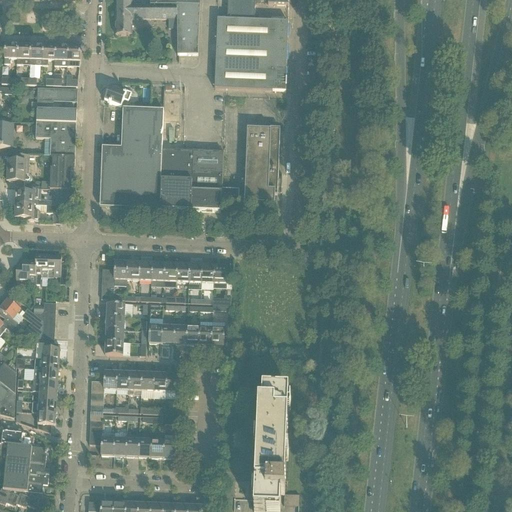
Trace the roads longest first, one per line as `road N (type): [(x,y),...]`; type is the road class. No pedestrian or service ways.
road 1 (unclassified): [(88,237),(281,242),(291,233),(302,0)]
road 2 (primary): [(435,0),(403,276)]
road 3 (primary): [(399,0),(403,276)]
road 4 (primary): [(444,262),(511,0)]
road 5 (primary): [(444,262),(473,0)]
road 6 (primary): [(416,511),(444,262)]
road 7 (unclassified): [(70,480),(204,482),(205,366)]
road 8 (unclassified): [(70,480),(88,237)]
road 9 (primary): [(403,276),(377,511)]
road 10 (unclassified): [(88,237),(93,70)]
